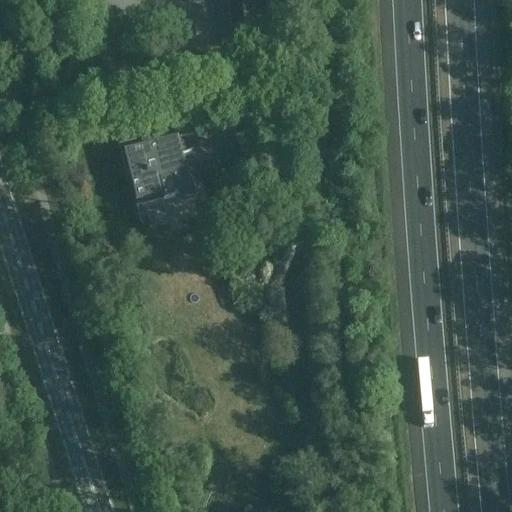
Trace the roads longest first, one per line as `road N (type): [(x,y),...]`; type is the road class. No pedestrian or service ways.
road 1 (motorway): [(406,0),(444,511)]
road 2 (motorway): [(495,511),(460,0)]
road 3 (primary): [(99,511),(0,203)]
